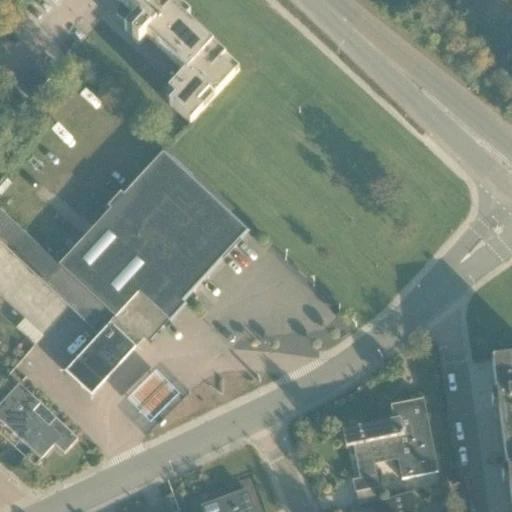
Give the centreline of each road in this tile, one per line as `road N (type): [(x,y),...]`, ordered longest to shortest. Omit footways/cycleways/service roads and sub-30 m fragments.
road 1 (tertiary): [(511,173),(319,0)]
road 2 (unclassified): [(51,511),(256,414)]
road 3 (residential): [(478,511),(451,332),(424,301)]
road 4 (unclassified): [(256,414),(337,374),(424,301)]
road 5 (unclassified): [(424,301),(511,214)]
